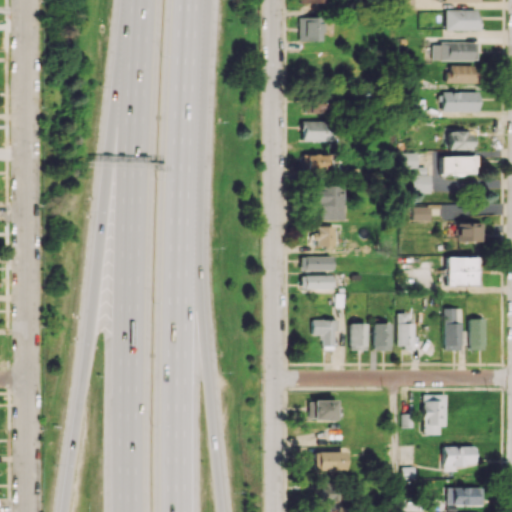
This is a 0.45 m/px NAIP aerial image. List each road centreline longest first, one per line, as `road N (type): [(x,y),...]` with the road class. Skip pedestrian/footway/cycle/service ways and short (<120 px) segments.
road 1 (motorway): [(138,0),(127,511)]
road 2 (motorway): [(223,511),(186,29)]
road 3 (motorway): [(174,511),(186,29)]
road 4 (residential): [(22,0),(24,378)]
road 5 (residential): [(274,378),(273,0)]
road 6 (motorway): [(106,181),(61,511)]
road 7 (residential): [(511,377),(274,378)]
road 8 (motorway): [(135,0),(106,181)]
road 9 (residential): [(24,378),(25,511)]
road 10 (residential): [(274,511),(274,378)]
